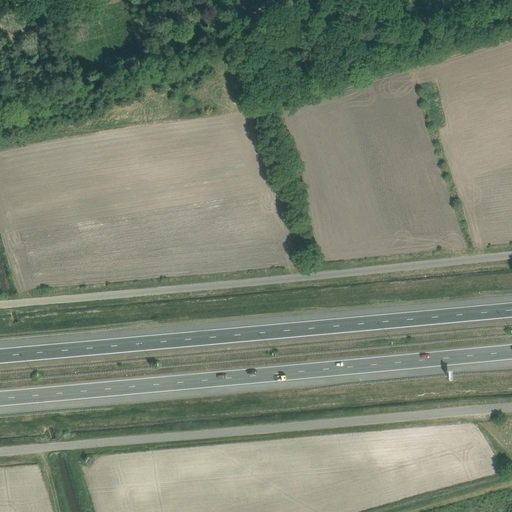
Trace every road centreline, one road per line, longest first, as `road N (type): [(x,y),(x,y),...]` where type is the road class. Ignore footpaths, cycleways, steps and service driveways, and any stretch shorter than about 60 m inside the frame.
road 1 (motorway): [(0,397),(511,351)]
road 2 (unclassified): [(0,452),(511,407)]
road 3 (motorway): [(511,310),(0,355)]
road 4 (unclassified): [(2,305),(511,255)]
